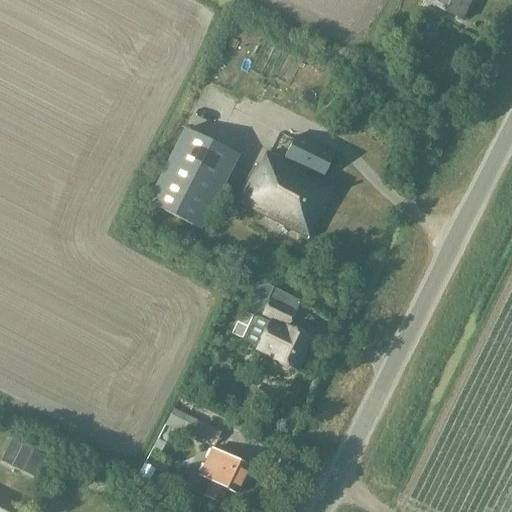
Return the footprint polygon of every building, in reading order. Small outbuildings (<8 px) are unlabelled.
[(432,0),(430,6),(462,21),(472,0),(432,0)] [(183,129),(145,204),(200,232),(238,157),(183,129)] [(254,166),(254,167),(235,204),(307,240),(333,187),(321,181),(335,155),(294,136),(281,160),(264,152),(257,167),(254,166)] [(251,297),(244,312),(251,315),(267,323),(283,331),(285,328),(286,328),(287,326),(293,313),(297,305),(270,292),(261,287),(253,289),(250,296),(251,297)] [(251,315),(239,341),(255,348),(270,355),(268,358),(272,360),(271,362),(271,366),(273,369),(282,373),(286,372),(289,370),(290,368),(293,370),(308,339),(294,333),(296,330),(287,326),(286,328),(285,328),(283,331),(267,323),(251,315)] [(252,397),(242,418),(264,428),(274,407),(252,397)] [(178,434),(180,429),(214,446),(220,433),(172,409),(163,426),(178,434)] [(9,442),(0,459),(0,464),(32,480),(42,458),(9,442)] [(196,476),(208,482),(201,496),(216,504),(224,490),(235,495),(249,468),(210,448),(196,476)]
